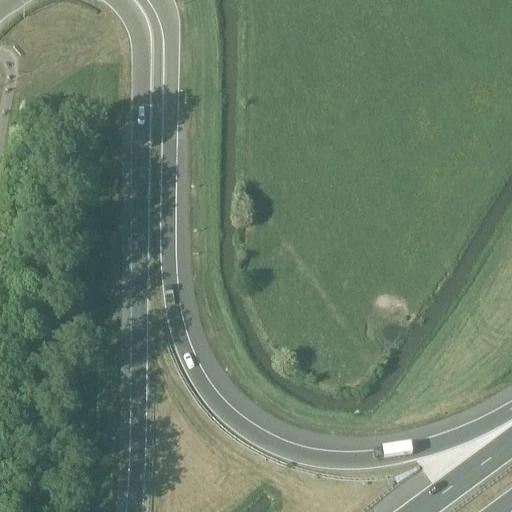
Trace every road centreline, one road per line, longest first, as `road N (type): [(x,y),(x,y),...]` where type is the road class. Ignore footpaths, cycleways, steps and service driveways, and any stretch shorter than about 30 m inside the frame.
road 1 (trunk): [(511,409),(404,454),(342,459),(295,454),(247,430),(210,398),(188,364),(171,311),(173,37),(165,0)]
road 2 (trunk): [(121,0),(133,12),(142,63),(131,511)]
